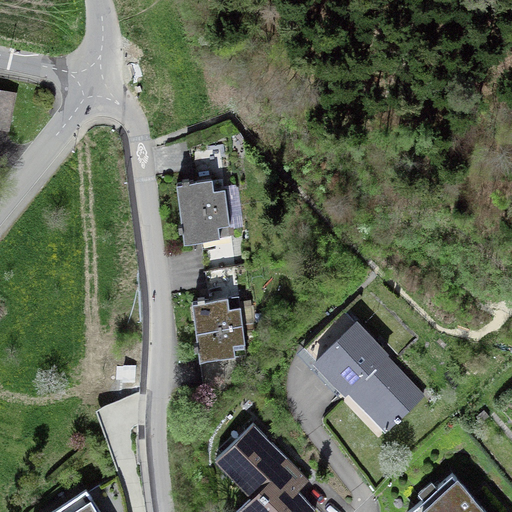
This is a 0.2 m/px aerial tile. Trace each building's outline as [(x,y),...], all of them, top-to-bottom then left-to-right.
[(13,94),(0,91),(0,125),(6,127),(13,94)] [(192,171),(222,167),(218,134),(188,138),(192,171)] [(222,167),(192,171),(194,180),(213,178),(214,189),(225,187),(222,167)] [(177,183),(181,212),(227,206),(225,187),(214,189),(213,178),(194,180),(177,183)] [(230,224),(227,206),(181,212),(184,241),(201,239),(220,237),(219,225),(230,224)] [(220,237),(201,239),(202,249),(232,245),(230,224),(219,225),(220,237)] [(232,245),(202,249),(205,269),(235,265),(232,245)] [(238,285),(235,265),(205,269),(208,289),(238,285)] [(238,285),(208,289),(209,298),(228,296),(229,307),(240,306),(238,285)] [(192,301),(196,330),(243,324),(240,306),(229,307),(228,296),(192,301)] [(303,347),(316,360),(355,322),(343,309),(303,347)] [(355,322),(316,360),(345,391),(351,385),(390,426),(396,420),(398,421),(402,418),(400,416),(424,394),(356,321),(355,322)] [(243,324),(196,330),(200,359),(222,356),(247,353),(245,342),(243,324)] [(222,356),(200,359),(201,369),(223,366),(222,356)] [(224,454),(235,465),(228,471),(252,496),(235,511),(311,511),(315,508),(298,490),(292,485),(302,475),(307,481),(308,480),(253,422),(216,458),(217,460),(224,454)] [(217,460),(228,471),(235,465),(224,454),(217,460)] [(487,511),(452,472),(407,511),(487,511)] [(292,485),(298,490),(307,481),(302,475),(292,485)] [(101,511),(86,488),(48,511),(101,511)]
